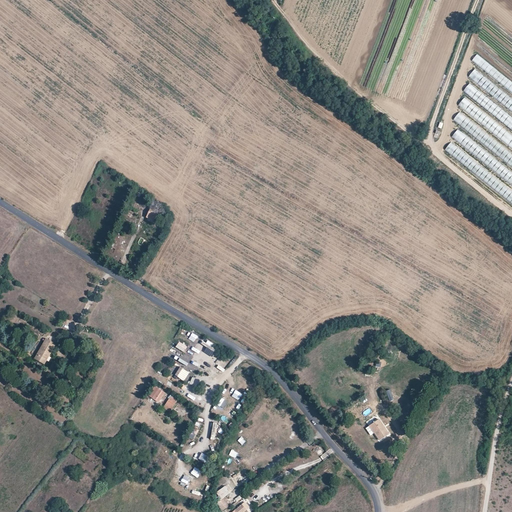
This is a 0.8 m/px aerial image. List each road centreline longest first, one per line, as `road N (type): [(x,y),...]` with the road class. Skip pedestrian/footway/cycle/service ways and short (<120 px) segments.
road 1 (tertiary): [(0,203),(276,374),(373,490),(378,511)]
road 2 (track): [(266,35),(134,287)]
road 3 (unknown): [(244,355),(184,474)]
road 4 (unclassified): [(486,511),(511,389)]
